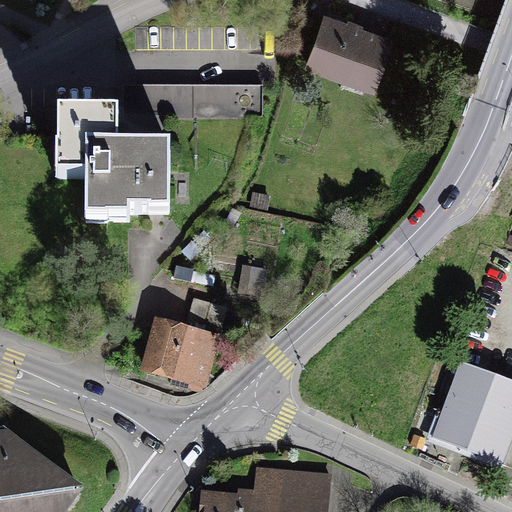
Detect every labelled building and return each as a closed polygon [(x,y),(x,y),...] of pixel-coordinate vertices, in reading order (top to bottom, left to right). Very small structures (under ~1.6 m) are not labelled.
[(325,16),(308,64),(373,87),(390,40),(325,16)] [(263,87),(122,86),(122,116),(122,117),(168,117),(262,118),(263,87)] [(168,117),(122,117),(122,116),(58,116),(58,178),(86,178),(86,221),(128,221),(128,214),(168,214),(169,149),(167,149),(168,117)] [(265,273),(245,269),(241,289),(261,292),(265,273)] [(206,382),(226,309),(194,300),(183,334),(155,327),(145,370),(173,377),(171,384),(187,388),(188,384),(199,386),(206,382)] [(511,439),(511,382),(461,363),(432,439),(502,465),(511,439)] [(77,486),(6,432),(6,429),(0,426),(0,511),(64,511),(78,495),(77,486)] [(326,511),(330,477),(257,470),(254,495),(255,495),(253,511),(326,511)] [(253,511),(255,495),(254,495),(240,494),(239,499),(203,495),(201,511),(253,511)]
